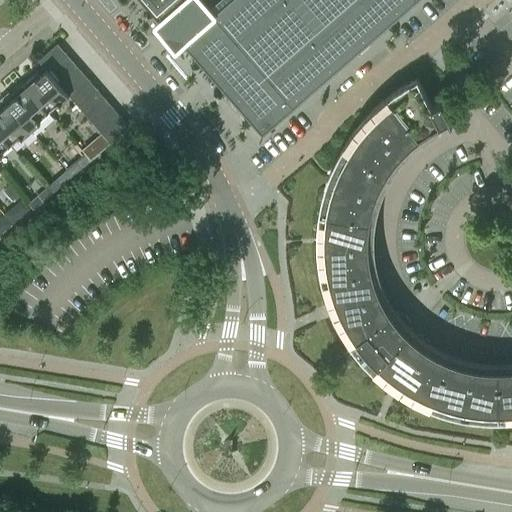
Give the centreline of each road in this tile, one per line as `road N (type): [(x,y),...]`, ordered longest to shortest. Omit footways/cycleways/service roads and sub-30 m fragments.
road 1 (residential): [(511,346),(482,347),(430,325),(410,305),(389,261),(387,232),(403,181),(470,125)]
road 2 (residential): [(228,201),(202,152),(72,0)]
road 3 (residential): [(228,201),(413,35)]
road 4 (tertiary): [(511,492),(289,453)]
road 5 (tertiary): [(0,408),(170,434)]
road 6 (residential): [(253,390),(254,280),(239,237)]
road 7 (unclassified): [(239,237),(231,331),(211,388)]
